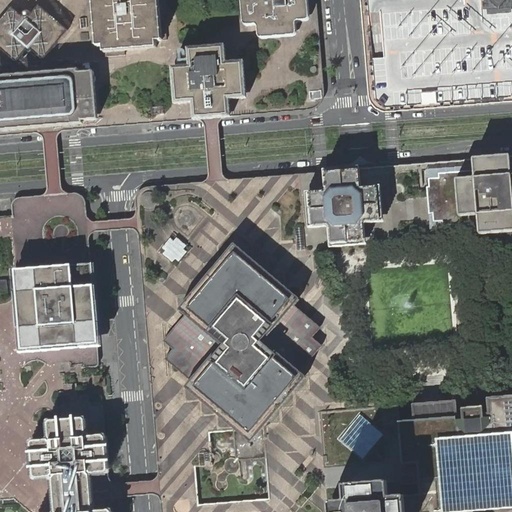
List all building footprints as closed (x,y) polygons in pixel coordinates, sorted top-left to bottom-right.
[(88,0),(91,26),(96,25),(98,47),(104,47),(105,57),(126,55),(125,51),(157,48),(157,41),(168,41),(166,20),(160,20),(158,0),(88,0)] [(244,0),(247,26),(247,28),(248,29),(250,29),(258,28),(260,29),(261,30),(261,31),(262,39),(262,40),(264,41),(265,42),(296,40),(298,39),(299,38),(300,37),(299,27),(299,26),(300,25),(301,25),(310,25),(311,24),(312,23),(313,22),(310,0),(244,0)] [(511,0),(369,0),(378,93),(387,101),(511,90),(511,0)] [(13,8),(0,22),(0,48),(18,64),(27,51),(30,53),(32,51),(44,61),(70,31),(39,6),(27,21),(13,8)] [(226,44),(188,47),(190,66),(172,67),(175,104),(185,104),(193,103),(194,120),(212,119),(232,116),(231,100),(247,99),(245,61),(228,62),(226,44)] [(79,69),(0,75),(0,131),(51,127),(84,125),(84,121),(97,121),(98,120),(99,118),(95,72),(94,72),(94,71),(80,72),(79,69)] [(442,173),(439,173),(439,178),(429,179),(430,187),(428,187),(429,198),(430,214),(433,213),(434,222),(443,221),(443,226),(470,224),(469,214),(476,214),(478,224),(479,235),(511,231),(511,167),(510,167),(510,163),(509,154),(472,157),(473,165),(474,170),(442,173)] [(509,396),(384,407),(388,463),(324,468),(320,412),(342,410),(339,374),(343,359),(348,344),(347,318),(341,303),(319,287),(316,252),(323,252),(322,248),(322,247),(402,240),(401,235),(401,232),(401,228),(400,222),(415,221),(431,219),(432,232),(440,232),(440,236),(497,231),(502,231),(511,229),(511,221),(478,224),(476,214),(469,214),(470,224),(443,226),(443,221),(434,222),(433,213),(430,214),(429,198),(398,201),(398,196),(399,196),(401,195),(403,194),(403,192),(403,190),(403,188),(401,187),(400,186),(397,186),(397,179),(397,177),(397,175),(399,174),(400,173),(402,172),(420,170),(423,170),(426,170),(441,169),(442,173),(474,170),(473,165),(510,163),(510,167),(511,167),(511,155),(417,163),(276,175),(217,180),(154,186),(148,186),(143,188),(139,191),(137,194),(135,198),(137,221),(150,382),(159,487),(161,511),(351,511),(350,505),(385,501),(386,511),(394,511),(393,502),(403,501),(424,499),(426,497),(423,454),(409,442),(435,411),(458,430),(459,428),(457,426),(457,420),(463,420),(463,416),(484,414),(484,418),(491,417),(491,423),(489,426),(491,427),(510,405),(509,396)] [(42,339),(43,348),(79,346),(78,336),(77,324),(89,323),(97,323),(94,286),(86,287),(74,288),(73,275),(73,267),(37,269),(37,278),(38,291),(26,292),(18,292),(21,328),(29,328),(41,327),(42,339)] [(8,280),(0,280),(0,293),(8,292),(8,280)] [(458,416),(456,401),(413,404),(415,420),(399,421),(402,465),(418,463),(421,495),(403,496),(390,497),(388,481),(344,485),(346,501),(330,503),(331,511),(511,511),(511,396),(509,396),(488,398),(489,414),(484,414),(483,406),(462,408),(463,416),(458,416)] [(385,435),(360,413),(339,438),(364,459),(385,435)] [(112,511),(113,511),(110,509),(94,511),(93,497),(92,488),(91,473),(107,472),(109,470),(106,437),(103,435),(87,436),(86,420),(83,418),(51,421),(49,423),(50,440),(34,441),(32,444),(34,476),(37,478),(54,477),(55,491),(56,500),(56,511),(112,511)]
